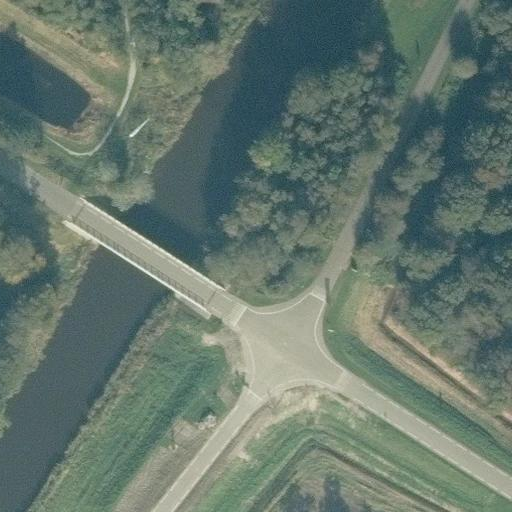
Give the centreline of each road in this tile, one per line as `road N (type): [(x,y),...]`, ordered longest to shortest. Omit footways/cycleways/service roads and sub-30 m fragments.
road 1 (unclassified): [(284,347),(467,0)]
road 2 (unclassified): [(284,347),(0,161)]
road 3 (unclassified): [(511,492),(284,347)]
road 4 (unclassified): [(165,511),(284,347)]
road 5 (track): [(124,95),(0,20)]
